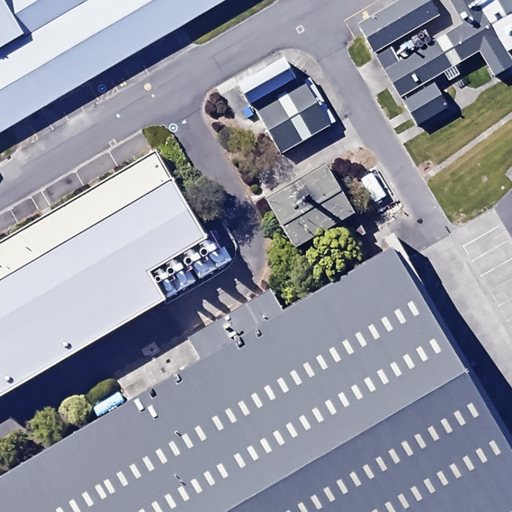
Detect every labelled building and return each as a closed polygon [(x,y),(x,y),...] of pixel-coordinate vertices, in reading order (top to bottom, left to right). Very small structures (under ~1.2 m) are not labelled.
[(0,0),(0,140),(229,0),(0,0)] [(449,0),(393,0),(360,20),(383,58),(458,13),(449,0)] [(486,13),(391,71),(407,97),(502,40),(486,13)] [(511,49),(508,44),(487,57),(503,85),(511,79),(511,49)] [(294,51),(240,84),(289,164),(342,131),(294,51)] [(434,83),(405,101),(423,130),(452,113),(434,83)] [(0,410),(245,263),(171,142),(0,245),(0,410)] [(328,165),(260,206),(293,262),(361,220),(328,165)] [(373,172),(357,183),(370,204),(387,194),(373,172)] [(0,511),(511,511),(511,440),(406,258),(391,233),(380,239),(386,248),(283,309),(271,288),(188,336),(201,358),(0,474),(0,511)]
